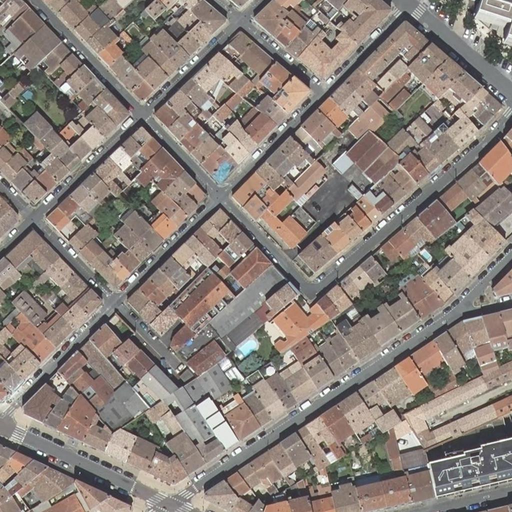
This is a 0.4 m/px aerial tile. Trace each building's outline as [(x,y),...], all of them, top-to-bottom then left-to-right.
[(0,19),(2,23),(10,15),(11,17),(25,4),(21,0),(7,0),(4,4),(0,7),(0,19)] [(72,0),(50,0),(48,2),(58,14),(72,0)] [(75,31),(98,9),(94,5),(91,7),(85,1),(83,0),(72,0),(58,14),(75,31)] [(116,0),(116,1),(114,0),(107,0),(98,9),(110,21),(120,12),(123,9),(130,3),(133,0),(116,0)] [(178,0),(166,0),(161,6),(156,0),(145,10),(148,14),(154,20),(157,18),(163,12),(166,10),(167,11),(170,8),(175,3),(178,0)] [(227,21),(202,0),(178,0),(175,3),(183,11),(186,8),(188,10),(177,21),(201,47),(227,21)] [(241,8),(249,0),(229,0),(239,8),(241,8)] [(274,0),(273,1),(284,10),(290,5),(294,9),(294,8),(297,5),(298,4),(302,0),(274,0)] [(318,0),(312,6),(315,8),(323,0),(318,0)] [(324,0),(338,13),(343,7),(349,0),(324,0)] [(375,0),(349,0),(343,7),(354,17),(357,19),(375,0)] [(391,10),(378,0),(375,0),(357,19),(371,32),(391,11),(391,10)] [(511,0),(472,0),(480,2),(475,17),(509,27),(505,42),(511,43),(511,0)] [(254,21),(275,39),(285,27),(290,31),(293,26),(287,21),(285,23),(281,21),(288,14),(284,10),(273,1),(254,20),(254,21)] [(30,10),(25,4),(11,17),(10,19),(15,24),(30,10)] [(318,11),(315,9),(310,14),(307,18),(303,23),(296,15),(301,9),(297,5),(294,8),(294,9),(288,14),(281,21),(285,23),(287,21),(293,26),(290,31),(285,27),(275,39),(286,48),(309,21),(310,20),(315,14),(318,11)] [(177,16),(170,8),(167,11),(171,15),(174,19),(177,16)] [(87,43),(110,21),(98,9),(75,31),(87,43)] [(44,25),(30,10),(15,24),(8,32),(10,34),(10,38),(13,41),(11,44),(4,51),(10,57),(14,54),(22,46),(44,25)] [(123,15),(120,12),(110,21),(87,43),(98,56),(117,38),(108,28),(123,15)] [(357,19),(354,17),(350,21),(349,19),(344,25),(341,22),(336,27),(342,33),(357,46),(371,32),(357,19)] [(163,24),(157,18),(154,20),(160,27),(163,24)] [(189,58),(201,47),(177,21),(165,32),(189,58)] [(286,48),(298,59),(315,39),(321,32),(309,21),(286,48)] [(404,23),(387,40),(400,53),(405,48),(409,52),(403,57),(408,62),(407,64),(409,67),(411,65),(431,45),(423,38),(405,23),(404,23)] [(22,46),(14,54),(31,72),(37,66),(43,60),(62,43),(44,25),(22,46)] [(163,30),(160,27),(153,34),(155,36),(156,37),(163,30)] [(177,69),(189,58),(165,32),(163,30),(156,37),(155,36),(150,40),(152,42),(177,69)] [(135,43),(124,31),(121,34),(131,46),(135,43)] [(7,40),(11,44),(13,41),(10,38),(10,34),(8,32),(5,34),(7,36),(7,40)] [(323,79),(357,46),(342,33),(336,39),(340,43),(341,45),(333,53),(331,55),(319,43),(321,41),(326,36),(321,32),(315,39),(298,59),(322,80),(323,79)] [(241,33),(218,54),(228,63),(229,62),(234,57),(237,60),(239,58),(253,44),(241,33)] [(119,40),(117,38),(98,56),(109,67),(120,56),(123,54),(115,45),(119,40)] [(149,44),(146,41),(144,39),(137,46),(138,46),(142,51),(149,44)] [(168,78),(177,69),(152,42),(150,40),(149,39),(146,41),(149,44),(142,51),(145,54),(148,57),(168,78)] [(375,86),(383,93),(396,80),(407,69),(408,68),(409,67),(407,64),(405,66),(400,61),(378,83),(374,80),(398,55),(400,53),(387,40),(357,71),(371,83),(375,86)] [(331,55),(333,53),(332,52),(321,41),(319,43),(331,55)] [(73,54),(62,43),(43,60),(50,67),(47,71),(45,69),(42,71),(48,77),(60,66),(73,54)] [(137,46),(135,43),(131,46),(123,54),(120,56),(124,59),(138,46),(137,46)] [(276,63),(253,44),(239,58),(258,74),(251,83),(254,85),(255,86),(259,82),(276,63)] [(383,93),(379,97),(386,104),(391,98),(397,92),(397,93),(411,79),(407,75),(410,72),(414,76),(422,85),(448,60),(431,45),(411,65),(409,67),(408,68),(407,69),(396,80),(383,93)] [(84,66),(73,54),(60,66),(66,72),(54,83),(60,89),(66,83),(84,66)] [(135,71),(148,57),(145,54),(132,68),(135,71)] [(228,63),(218,54),(205,66),(219,79),(224,83),(233,72),(240,77),(229,87),(232,90),(237,94),(249,81),(236,70),(236,69),(232,66),(228,63)] [(144,80),(135,71),(132,68),(124,59),(120,56),(109,67),(132,92),(144,80)] [(154,91),(168,78),(148,57),(135,71),(144,80),(154,91)] [(465,74),(448,60),(422,85),(420,87),(422,90),(425,87),(427,85),(437,95),(435,97),(432,100),(435,103),(438,100),(449,89),(465,74)] [(240,65),(235,62),(234,63),(232,66),(236,69),(236,70),(240,65)] [(293,79),(276,63),(259,82),(255,86),(258,89),(262,85),(276,96),(293,79)] [(95,78),(84,66),(66,83),(60,89),(65,94),(71,88),(75,93),(69,99),(71,100),(77,95),(83,89),(95,78)] [(219,79),(205,66),(192,79),(205,92),(219,79)] [(362,101),(361,102),(364,106),(366,104),(369,107),(379,97),(383,93),(375,86),(371,83),(357,71),(345,83),(362,101)] [(482,89),(465,74),(449,89),(455,95),(453,97),(463,106),(465,104),(482,89)] [(106,90),(95,78),(83,89),(77,95),(71,100),(80,110),(82,112),(91,104),(93,102),(94,101),(106,90)] [(218,111),(221,108),(217,104),(214,102),(205,93),(205,92),(192,79),(180,91),(201,114),(208,121),(212,117),(206,111),(212,105),(218,111)] [(310,93),(293,79),(276,96),(272,101),(288,115),(310,93)] [(143,102),(154,91),(144,80),(132,92),(142,102),(143,102)] [(254,85),(251,83),(249,81),(237,94),(242,98),(254,85)] [(352,111),(359,118),(363,113),(356,107),(361,102),(362,101),(345,83),(329,99),(347,116),(352,111)] [(18,84),(2,99),(1,101),(9,110),(17,102),(15,99),(24,90),(19,84),(18,84)] [(427,85),(425,87),(435,97),(437,95),(427,85)] [(487,94),(482,89),(465,104),(472,111),(473,110),(475,113),(477,111),(474,108),(487,94)] [(129,114),(106,90),(94,101),(93,102),(95,105),(97,107),(117,127),(129,115),(129,114)] [(225,105),(237,94),(232,90),(217,104),(221,108),(225,105)] [(394,101),(388,106),(394,112),(411,96),(405,90),(399,95),(400,96),(394,101)] [(197,125),(198,126),(201,124),(197,119),(201,114),(180,91),(167,103),(180,118),(185,113),(194,122),(197,125)] [(237,94),(225,105),(230,111),(243,99),(242,98),(237,94)] [(502,107),(487,94),(474,108),(477,111),(475,113),(473,115),(467,120),(478,132),(487,124),(502,107)] [(277,127),(288,115),(272,101),(267,97),(255,109),(263,114),(277,127)] [(352,125),(364,137),(371,131),(373,133),(390,117),(394,112),(388,106),(386,104),(379,97),(369,107),(367,109),(363,113),(359,118),(358,118),(353,123),(352,125)] [(335,129),(341,135),(347,130),(345,129),(343,126),(342,127),(339,125),(347,117),(347,116),(329,99),(317,111),(335,129)] [(155,116),(168,130),(180,118),(167,103),(155,115),(155,116)] [(230,111),(225,105),(221,108),(218,111),(213,116),(225,128),(250,154),(258,146),(244,133),(240,125),(238,122),(231,128),(228,125),(223,120),(232,112),(230,111)] [(104,139),(117,127),(97,107),(85,118),(104,139)] [(244,133),(258,146),(266,138),(277,127),(263,114),(256,109),(240,125),(244,133)] [(468,109),(462,114),(467,120),(473,115),(468,109)] [(462,114),(459,110),(454,114),(459,120),(447,130),(445,127),(450,123),(447,121),(443,125),(440,127),(459,148),(478,132),(467,120),(462,114)] [(336,136),(338,138),(341,135),(335,129),(317,111),(301,127),(318,145),(323,149),(325,147),(321,143),(331,132),(336,136)] [(397,122),(403,117),(397,111),(391,116),(397,122)] [(168,130),(179,142),(197,125),(194,122),(185,113),(180,118),(168,130)] [(84,118),(80,114),(78,116),(81,120),(75,126),(71,123),(69,125),(76,133),(81,138),(93,150),(104,139),(85,118),(84,118)] [(238,166),(250,154),(225,128),(213,116),(212,117),(208,121),(200,128),(204,132),(208,137),(219,147),(220,146),(238,166)] [(69,172),(81,161),(69,149),(57,136),(47,125),(43,129),(33,117),(24,126),(25,127),(35,137),(46,148),(52,154),(69,172)] [(418,118),(408,127),(423,143),(426,140),(432,134),(418,118)] [(81,161),(93,150),(81,138),(71,146),(67,142),(76,133),(69,125),(57,136),(69,149),(81,161)] [(204,132),(200,128),(198,126),(197,125),(179,142),(190,153),(202,142),(198,138),(204,132)] [(426,140),(423,143),(422,144),(440,165),(459,148),(440,127),(433,134),(437,139),(430,145),(426,140)] [(131,138),(141,149),(152,138),(142,128),(141,128),(131,138)] [(500,142),(506,150),(511,143),(511,128),(505,136),(500,142)] [(1,129),(0,130),(0,150),(2,148),(7,144),(11,140),(1,129)] [(404,131),(403,129),(386,146),(388,148),(403,161),(399,164),(417,185),(428,175),(410,154),(407,157),(405,159),(402,156),(404,154),(413,145),(416,149),(419,147),(415,143),(404,131)] [(372,134),(373,133),(371,131),(348,154),(365,171),(388,148),(386,146),(372,134)] [(325,147),(336,136),(331,132),(321,143),(325,147)] [(42,151),(46,148),(35,137),(31,140),(42,151)] [(190,153),(200,164),(219,147),(208,137),(202,142),(190,153)] [(135,155),(141,149),(131,138),(120,148),(131,159),(135,155)] [(152,138),(141,149),(135,155),(131,159),(129,161),(131,163),(140,171),(145,166),(141,161),(137,157),(142,153),(144,156),(149,161),(162,149),(152,138)] [(278,150),(294,166),(296,168),(305,159),(312,165),(314,162),(308,156),(290,138),(278,150)] [(511,157),(506,150),(500,142),(479,164),(493,181),(496,184),(497,185),(501,189),(503,187),(505,186),(501,182),(511,170),(511,157)] [(13,159),(17,154),(7,144),(2,148),(0,150),(0,170),(0,171),(13,159)] [(422,144),(419,146),(424,152),(419,156),(414,151),(410,154),(428,175),(440,165),(422,144)] [(220,184),(238,166),(220,146),(219,147),(200,164),(219,184),(220,184)] [(129,161),(131,159),(120,148),(109,159),(122,172),(132,182),(135,179),(142,173),(140,171),(131,163),(129,161)] [(403,161),(388,148),(365,171),(377,184),(379,183),(385,177),(388,175),(390,172),(396,167),(399,164),(403,161)] [(172,160),(162,149),(149,161),(145,166),(140,171),(142,173),(135,179),(144,188),(145,188),(151,181),(164,193),(184,172),(172,160)] [(266,163),(289,187),(293,184),(285,176),(294,166),(278,150),(266,163)] [(10,181),(27,165),(17,154),(13,159),(0,171),(10,181)] [(58,183),(69,172),(52,154),(41,166),(42,167),(45,171),(58,183)] [(339,158),(332,165),(338,170),(345,163),(339,158)] [(30,168),(37,162),(34,159),(27,165),(30,168)] [(116,197),(118,195),(122,192),(119,189),(112,181),(118,175),(122,172),(109,159),(93,174),(110,192),(116,197)] [(316,223),(300,207),(291,217),(290,216),(282,224),(276,217),(293,200),(295,201),(322,174),(326,170),(316,161),(314,162),(312,165),(303,174),(293,184),(289,187),(286,191),(285,191),(281,195),(279,198),(268,209),(267,210),(261,217),(291,249),(307,233),(316,223)] [(266,163),(255,173),(273,192),(281,185),(286,191),(289,187),(266,163)] [(417,185),(399,164),(396,167),(400,172),(394,177),(392,175),(390,177),(406,195),(417,185)] [(493,181),(479,164),(456,183),(467,196),(471,201),(471,200),(491,183),(493,181)] [(34,182),(39,177),(36,173),(34,171),(30,174),(27,171),(31,168),(30,168),(27,165),(10,181),(22,194),(34,182)] [(39,177),(45,171),(42,167),(36,173),(39,177)] [(47,194),(58,183),(45,171),(39,177),(34,182),(47,194)] [(122,192),(132,182),(122,172),(118,175),(126,183),(119,189),(122,192)] [(195,184),(184,172),(164,193),(187,217),(197,207),(185,195),(195,184)] [(243,209),(255,222),(261,217),(267,210),(268,209),(279,198),(277,195),(273,192),(255,173),(232,196),(232,198),(243,209)] [(82,185),(104,208),(107,206),(102,200),(110,192),(93,174),(82,185)] [(386,197),(393,205),(406,195),(390,177),(388,175),(385,177),(388,181),(382,186),(379,183),(377,184),(376,186),(386,197)] [(145,188),(141,192),(144,196),(158,210),(160,211),(162,214),(163,215),(177,227),(187,217),(164,193),(151,181),(145,188)] [(34,206),(47,194),(34,182),(22,194),(34,206)] [(456,205),(467,196),(456,183),(446,192),(435,201),(446,214),(456,205)] [(207,197),(195,184),(185,195),(197,207),(207,197)] [(360,200),(365,194),(352,184),(347,190),(360,200)] [(493,229),(511,212),(511,195),(503,187),(501,189),(497,185),(496,184),(493,186),(498,192),(477,208),(476,208),(474,210),(493,229)] [(92,220),(95,217),(104,208),(82,185),(70,196),(92,220)] [(374,208),(381,215),(393,205),(386,197),(376,186),(373,188),(377,192),(370,197),(367,193),(364,196),(374,208)] [(0,219),(12,208),(11,208),(0,196),(0,219)] [(91,221),(92,220),(70,196),(58,208),(70,221),(76,215),(86,226),(87,225),(91,221)] [(364,196),(354,205),(371,225),(381,215),(374,208),(364,196)] [(416,218),(435,240),(438,238),(436,235),(448,225),(451,228),(455,225),(446,214),(435,201),(416,218)] [(156,218),(154,216),(142,204),(134,212),(148,226),(152,221),(156,218)] [(354,205),(351,208),(355,214),(349,219),(362,233),(371,225),(354,205)] [(0,219),(0,238),(18,221),(18,215),(12,208),(0,219)] [(70,233),(72,239),(81,231),(70,221),(58,208),(46,219),(59,232),(66,225),(71,230),(70,233)] [(125,226),(151,253),(163,241),(150,228),(149,227),(148,226),(134,212),(132,209),(120,220),(125,226)] [(212,241),(223,252),(230,245),(220,234),(218,233),(231,222),(220,210),(219,210),(200,229),(212,241)] [(162,214),(160,211),(154,216),(156,218),(152,221),(154,224),(163,215),(162,214)] [(465,235),(488,260),(505,242),(493,229),(474,211),(466,217),(475,226),(477,228),(470,235),(467,233),(457,223),(455,225),(458,229),(465,235)] [(337,227),(351,242),(362,233),(349,219),(345,214),(340,217),(344,221),(337,227)] [(150,228),(163,241),(177,227),(163,215),(154,224),(150,228)] [(102,232),(106,228),(95,217),(92,220),(91,221),(102,232)] [(428,246),(435,240),(416,218),(402,230),(417,248),(420,246),(418,243),(422,240),(428,246)] [(220,234),(230,245),(242,233),(231,222),(218,233),(220,234)] [(334,224),(320,236),(337,254),(351,242),(337,227),(334,224)] [(69,242),(79,253),(92,241),(94,239),(98,235),(95,232),(94,232),(87,225),(86,226),(81,231),(72,239),(69,242)] [(436,235),(438,238),(451,228),(448,225),(436,235)] [(128,251),(141,263),(143,261),(151,253),(126,226),(115,237),(117,239),(122,245),(126,248),(128,251)] [(477,228),(475,226),(467,233),(470,235),(477,228)] [(216,260),(218,257),(223,252),(212,241),(200,229),(193,236),(216,260)] [(407,262),(413,258),(407,252),(413,247),(419,253),(421,251),(417,248),(402,230),(389,241),(399,254),(407,262)] [(30,256),(44,242),(34,231),(33,231),(15,249),(5,258),(15,270),(24,262),(30,256)] [(226,266),(229,268),(253,245),(242,233),(230,245),(223,252),(218,257),(221,260),(226,266)] [(111,244),(117,239),(114,236),(113,235),(102,245),(106,249),(111,244)] [(452,259),(470,278),(488,260),(465,235),(462,238),(465,241),(453,251),(451,249),(449,247),(445,251),(452,259)] [(207,268),(216,260),(193,236),(185,245),(198,258),(204,265),(207,268)] [(298,256),(315,274),(337,254),(320,236),(298,256)] [(462,238),(451,249),(453,251),(465,241),(462,238)] [(90,264),(103,252),(93,243),(96,240),(94,239),(92,241),(79,253),(90,264)] [(389,241),(381,248),(391,261),(399,254),(389,241)] [(22,276),(31,285),(33,283),(34,282),(25,272),(30,268),(25,264),(30,259),(31,260),(32,258),(45,272),(60,258),(44,242),(30,256),(24,262),(15,270),(17,271),(21,276),(22,276)] [(124,256),(128,251),(126,248),(122,245),(117,249),(122,253),(124,256)] [(185,245),(171,258),(184,272),(198,258),(185,245)] [(235,298),(272,265),(256,248),(232,272),(221,283),(235,298)] [(130,274),(141,263),(128,251),(124,256),(122,253),(117,258),(116,260),(130,274)] [(115,288),(123,281),(109,267),(113,263),(116,260),(117,258),(111,252),(106,256),(103,252),(90,264),(114,289),(115,288)] [(360,266),(376,286),(388,277),(371,256),(360,266)] [(15,282),(21,276),(17,271),(15,270),(5,258),(0,262),(0,289),(3,293),(15,282)] [(43,298),(47,302),(54,294),(61,288),(75,274),(60,258),(45,272),(40,276),(34,282),(33,283),(39,288),(50,277),(58,285),(52,291),(51,291),(43,298)] [(177,288),(179,290),(190,279),(187,274),(184,272),(171,258),(159,270),(177,288)] [(454,294),(470,278),(452,259),(440,271),(433,264),(430,267),(436,274),(440,279),(454,294)] [(123,281),(130,274),(116,260),(113,263),(109,267),(123,281)] [(447,302),(454,294),(440,279),(436,274),(430,267),(425,262),(423,265),(427,269),(419,277),(444,304),(447,302)] [(225,358),(224,357),(215,345),(263,304),(266,302),(289,283),(272,265),(235,298),(230,304),(195,336),(176,352),(178,354),(186,363),(200,376),(213,367),(216,364),(225,358)] [(221,283),(232,272),(229,268),(226,266),(225,267),(220,272),(215,266),(210,271),(221,283)] [(348,276),(364,295),(372,289),(376,286),(360,266),(348,276)] [(235,298),(221,283),(210,271),(207,268),(204,271),(201,275),(197,278),(194,282),(182,294),(180,296),(172,304),(169,307),(179,318),(187,325),(195,336),(230,304),(235,298)] [(175,290),(180,296),(182,294),(179,290),(177,288),(159,270),(149,280),(166,298),(175,290)] [(190,279),(194,282),(197,278),(190,270),(187,274),(190,279)] [(496,297),(511,293),(511,272),(511,271),(492,290),(496,297)] [(91,290),(75,274),(61,288),(69,297),(63,303),(63,304),(67,308),(66,309),(69,312),(76,304),(91,290)] [(398,288),(402,294),(420,320),(444,304),(419,277),(418,275),(417,275),(398,288)] [(337,286),(352,305),(355,302),(353,299),(357,295),(360,299),(364,295),(348,276),(337,286)] [(150,301),(157,308),(166,298),(149,280),(139,290),(150,301)] [(269,320),(300,294),(289,283),(266,302),(263,304),(215,345),(224,357),(265,323),(269,320)] [(337,286),(325,296),(339,314),(352,305),(337,286)] [(102,302),(91,290),(76,304),(88,316),(102,302)] [(127,302),(138,313),(150,301),(139,290),(127,302)] [(55,311),(47,302),(43,298),(40,300),(54,315),(47,322),(50,324),(49,325),(43,320),(48,315),(25,291),(13,303),(17,308),(21,312),(25,316),(35,327),(56,348),(74,330),(60,316),(59,315),(57,312),(55,311)] [(54,294),(47,302),(51,306),(58,299),(54,294)] [(383,306),(401,333),(420,320),(402,294),(399,296),(403,301),(390,309),(387,304),(383,306)] [(325,296),(317,304),(330,320),(331,320),(339,314),(325,296)] [(138,313),(150,326),(162,314),(157,308),(150,301),(138,313)] [(317,304),(312,308),(310,309),(314,314),(308,319),(294,303),(273,320),(286,335),(288,341),(288,342),(284,343),(279,341),(274,346),(281,354),(290,348),(306,337),(318,329),(330,320),(317,304)] [(59,315),(60,316),(74,330),(88,316),(76,304),(69,312),(66,309),(67,308),(63,304),(55,311),(57,312),(59,315)] [(362,320),(381,346),(401,333),(383,306),(377,310),(381,316),(372,322),(368,317),(362,320)] [(162,336),(179,318),(169,307),(162,314),(150,326),(161,336),(162,336)] [(16,317),(21,312),(17,308),(1,324),(5,328),(9,325),(16,317)] [(511,350),(511,310),(499,313),(508,351),(511,350)] [(40,364),(56,348),(35,327),(25,316),(21,312),(16,317),(16,318),(22,323),(14,330),(9,325),(5,328),(11,335),(12,336),(17,340),(21,345),(40,364)] [(481,317),(492,350),(500,348),(501,353),(508,351),(499,313),(481,317)] [(116,314),(104,325),(122,344),(128,339),(135,333),(116,314)] [(358,361),(381,346),(362,320),(360,317),(354,321),(357,326),(351,329),(346,321),(336,328),(338,330),(358,361)] [(473,349),(483,376),(498,368),(492,350),(481,317),(463,322),(473,349)] [(465,354),(473,349),(463,322),(462,322),(447,332),(464,362),(467,360),(465,357),(466,357),(465,354)] [(104,325),(89,340),(106,359),(122,344),(104,325)] [(176,352),(195,336),(187,325),(174,338),(171,347),(176,352)] [(24,381),(40,364),(21,345),(12,354),(3,345),(10,338),(15,343),(17,340),(12,336),(11,335),(5,328),(0,333),(0,355),(8,364),(24,381)] [(336,328),(323,337),(326,341),(330,338),(332,340),(338,335),(335,332),(338,330),(336,328)] [(330,338),(326,341),(327,343),(330,347),(345,370),(358,361),(338,330),(335,332),(338,335),(332,340),(330,338)] [(454,369),(464,363),(464,362),(447,332),(434,341),(445,361),(448,366),(452,373),(453,373),(456,371),(454,369)] [(312,346),(306,337),(290,348),(303,368),(317,389),(334,378),(312,346)] [(106,359),(111,364),(118,372),(121,375),(130,367),(142,379),(155,367),(140,351),(128,339),(122,344),(106,359)] [(89,340),(77,352),(87,363),(90,367),(98,375),(111,364),(106,359),(89,340)] [(427,385),(436,399),(448,393),(461,387),(458,382),(453,373),(452,373),(432,385),(425,374),(437,366),(440,371),(444,369),(441,364),(445,361),(434,341),(409,357),(427,385)] [(321,353),(330,347),(327,343),(318,348),(321,353)] [(316,344),(312,346),(334,378),(345,370),(330,347),(321,353),(318,348),(316,344)] [(71,358),(57,372),(68,384),(70,383),(72,385),(84,373),(81,369),(87,363),(77,352),(71,358)] [(0,402),(3,402),(11,393),(24,381),(8,364),(0,355),(0,402)] [(411,392),(413,395),(427,385),(409,357),(394,367),(411,392)] [(231,365),(225,358),(216,364),(221,372),(231,365)] [(282,380),(297,402),(317,389),(303,368),(298,361),(279,374),(279,375),(282,380)] [(511,397),(510,399),(493,406),(461,421),(432,434),(429,435),(428,432),(423,421),(425,420),(454,405),(476,394),(486,389),(511,376),(511,361),(511,362),(498,368),(483,376),(480,377),(474,380),(461,387),(448,393),(436,399),(421,407),(419,407),(403,415),(406,420),(413,431),(417,437),(425,451),(437,446),(441,444),(467,432),(498,418),(506,415),(511,411),(511,397)] [(210,401),(232,387),(223,374),(221,372),(216,364),(213,367),(200,376),(195,379),(187,385),(185,386),(182,388),(214,435),(225,450),(238,441),(216,409),(210,401)] [(235,366),(223,374),(232,387),(233,387),(244,380),(235,366)] [(163,401),(179,390),(155,367),(142,379),(133,389),(151,409),(163,401)] [(394,367),(373,381),(386,400),(390,406),(411,392),(394,367)] [(187,385),(195,379),(187,370),(180,377),(187,385)] [(29,417),(42,424),(70,387),(70,386),(68,384),(57,372),(22,407),(23,410),(30,415),(29,417)] [(120,430),(145,413),(151,409),(133,389),(127,382),(115,393),(101,377),(100,378),(93,383),(84,373),(72,385),(70,386),(70,387),(79,396),(56,430),(82,442),(95,415),(98,418),(105,426),(113,435),(120,430)] [(285,410),(297,402),(282,380),(270,389),(285,410)] [(393,428),(401,423),(397,417),(395,414),(382,422),(376,413),(375,413),(372,409),(386,400),(373,381),(356,393),(371,416),(374,421),(382,434),(387,431),(393,428)] [(266,383),(254,391),(272,419),(285,410),(270,389),(266,383)] [(42,424),(56,430),(79,396),(70,387),(42,424)] [(194,447),(214,435),(182,388),(179,390),(163,401),(184,433),(194,447)] [(272,419),(254,391),(241,400),(260,427),(272,419)] [(356,393),(337,405),(351,427),(354,432),(356,433),(374,421),(371,416),(356,393)] [(241,400),(237,394),(233,397),(236,402),(224,410),(221,405),(216,409),(238,441),(260,427),(241,400)] [(187,476),(205,463),(194,447),(184,433),(163,401),(151,409),(145,413),(148,418),(152,424),(155,428),(157,427),(154,423),(164,416),(166,419),(164,420),(176,438),(166,445),(174,456),(187,476)] [(345,456),(348,454),(342,444),(341,444),(339,441),(336,437),(345,431),(346,434),(350,431),(349,428),(351,427),(337,405),(319,417),(338,446),(345,456)] [(82,442),(104,453),(113,435),(105,426),(103,430),(95,425),(98,418),(95,415),(82,442)] [(163,440),(166,445),(176,438),(164,420),(166,419),(164,416),(154,423),(157,427),(161,424),(168,435),(162,439),(163,440)] [(331,464),(345,456),(338,446),(319,417),(306,426),(331,464)] [(396,441),(413,431),(406,420),(401,423),(393,428),(396,441)] [(319,470),(325,467),(331,464),(306,426),(295,433),(308,452),(304,455),(306,457),(309,455),(311,457),(317,466),(314,469),(316,472),(319,470)] [(400,456),(396,441),(393,428),(387,431),(389,436),(385,438),(390,460),(392,460),(394,470),(378,474),(380,483),(386,510),(411,504),(405,477),(400,456)] [(126,463),(138,438),(120,430),(113,435),(104,453),(126,463)] [(336,437),(339,441),(348,436),(346,434),(345,431),(336,437)] [(303,480),(306,478),(311,476),(302,462),(307,459),(311,457),(309,455),(306,457),(304,455),(308,452),(295,433),(280,444),(295,467),(296,468),(303,480)] [(360,440),(363,445),(370,441),(373,439),(370,434),(360,440)] [(205,463),(225,450),(214,435),(194,447),(205,463)] [(126,463),(147,473),(157,453),(159,449),(138,438),(126,463)] [(495,484),(511,479),(511,439),(479,447),(480,449),(462,454),(463,456),(445,460),(427,464),(435,498),(445,496),(453,494),(471,489),(478,488),(489,485),(495,484)] [(286,475),(296,468),(295,467),(280,444),(267,452),(281,474),(283,476),(290,487),(295,484),(292,480),(290,481),(286,475)] [(6,465),(16,453),(0,445),(0,469),(0,470),(6,465)] [(175,484),(187,476),(174,456),(169,459),(160,454),(162,449),(159,448),(159,449),(157,453),(147,473),(172,484),(173,485),(175,484)] [(427,464),(427,462),(424,451),(400,456),(405,477),(411,504),(435,498),(427,464)] [(273,497),(277,495),(270,484),(283,476),(281,474),(267,452),(250,464),(265,487),(272,498),(273,497)] [(34,461),(16,453),(6,465),(0,470),(0,481),(2,484),(16,472),(18,475),(34,461)] [(48,468),(34,461),(18,475),(19,475),(5,488),(2,484),(0,481),(0,505),(17,493),(22,489),(48,468)] [(267,501),(272,498),(265,487),(250,464),(237,472),(250,490),(254,495),(256,497),(258,500),(259,501),(262,499),(257,493),(262,489),(264,492),(263,494),(267,501)] [(76,481),(48,468),(22,489),(17,493),(21,498),(34,488),(45,502),(75,483),(76,481)] [(237,472),(224,481),(237,499),(250,490),(237,472)] [(310,511),(323,511),(320,498),(319,493),(313,494),(311,487),(308,487),(306,478),(303,480),(307,497),(308,500),(310,511)] [(335,511),(361,511),(356,488),(356,487),(354,478),(348,479),(350,485),(339,487),(338,484),(330,486),(330,488),(331,493),(332,495),(335,511)] [(289,511),(310,511),(308,500),(307,497),(303,480),(297,483),(303,498),(290,501),(289,495),(286,496),(287,502),(289,511)] [(111,497),(76,481),(75,483),(80,492),(89,510),(90,511),(97,507),(111,497)] [(206,500),(230,511),(237,500),(237,499),(224,481),(206,493),(205,494),(204,497),(206,500)] [(356,488),(361,511),(375,511),(386,510),(380,483),(356,488)] [(323,511),(335,511),(332,495),(331,493),(330,488),(318,490),(319,493),(320,498),(323,511)] [(289,511),(287,502),(286,496),(285,491),(277,495),(273,497),(275,500),(275,505),(276,511),(289,511)] [(89,510),(80,492),(76,495),(85,511),(89,510)] [(21,498),(17,493),(0,505),(0,511),(23,511),(21,511),(20,511),(18,509),(12,511),(11,511),(8,507),(21,498)] [(85,511),(76,495),(75,494),(43,511),(85,511)] [(130,506),(111,497),(97,507),(90,511),(95,511),(99,510),(100,511),(131,511),(132,511),(132,507),(130,506)] [(263,511),(276,511),(275,505),(275,500),(273,497),(272,498),(267,501),(261,504),(266,507),(263,511)] [(230,511),(249,511),(253,507),(248,504),(239,498),(237,500),(230,511)] [(249,511),(263,511),(266,507),(261,504),(259,501),(258,500),(256,503),(253,507),(249,511)]
